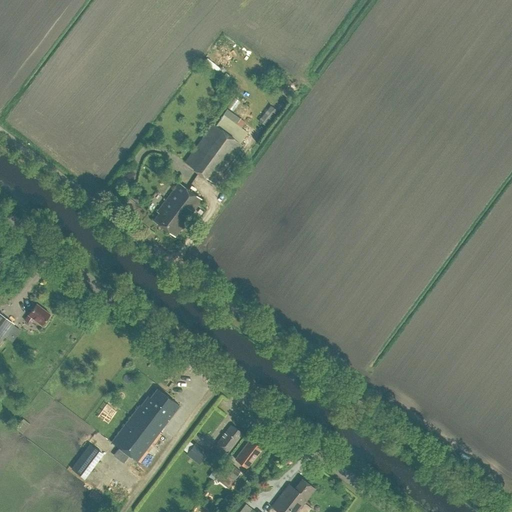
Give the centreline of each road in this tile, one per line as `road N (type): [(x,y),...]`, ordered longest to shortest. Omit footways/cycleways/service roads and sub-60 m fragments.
road 1 (unclassified): [(504,511),(0,131)]
road 2 (tertiary): [(394,511),(0,212)]
